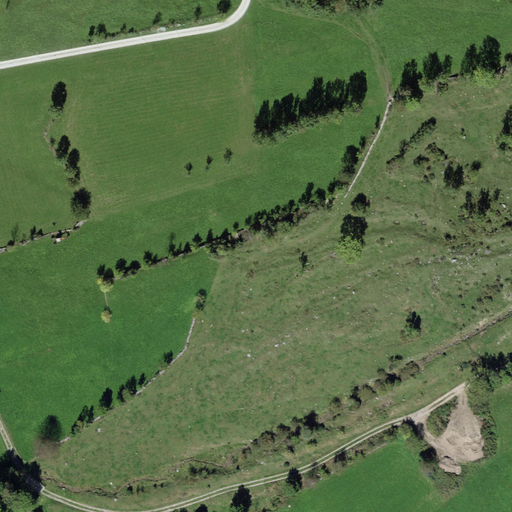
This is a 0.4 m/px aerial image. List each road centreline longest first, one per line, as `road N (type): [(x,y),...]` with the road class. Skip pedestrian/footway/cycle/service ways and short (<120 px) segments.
road 1 (track): [(169,511),(320,465),(431,414),(472,377),(511,368)]
road 2 (track): [(0,68),(228,26),(247,0)]
